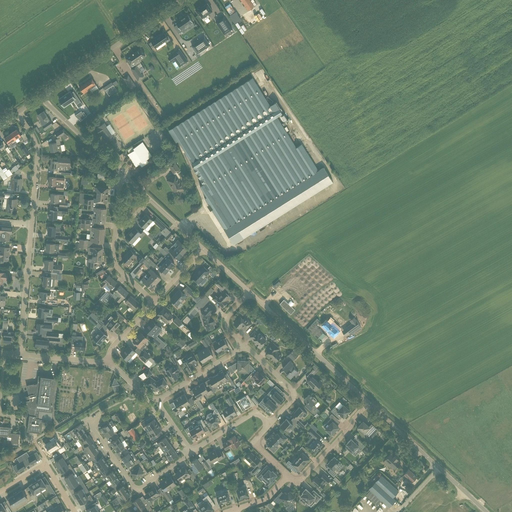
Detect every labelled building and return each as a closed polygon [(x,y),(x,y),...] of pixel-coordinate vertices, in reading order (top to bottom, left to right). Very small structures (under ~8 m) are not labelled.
[(240,0),(248,11),(254,7),(249,0),(240,0)] [(207,14),(212,11),(207,3),(201,7),(200,6),(195,10),(196,11),(197,14),(198,14),(199,15),(200,14),(202,17),(201,18),(203,21),(209,17),(207,14)] [(241,19),(236,11),(229,16),(234,24),(235,24),(235,25),(241,21),(241,20),(241,19)] [(251,19),(245,23),(248,27),(258,21),(252,12),(251,13),(252,15),(250,16),(251,19)] [(181,30),(193,22),(188,15),(176,23),(177,24),(174,27),(178,33),(182,31),(181,30)] [(224,34),(232,29),(223,16),(216,22),(224,34)] [(149,43),(149,44),(151,46),(153,45),(157,49),(156,47),(165,41),(166,43),(171,40),(168,35),(167,36),(163,31),(163,32),(155,37),(155,38),(156,37),(157,38),(149,43)] [(204,37),(192,45),(197,53),(209,45),(204,37)] [(145,56),(140,48),(131,55),(131,54),(125,57),(131,66),(134,64),(136,66),(132,69),(134,72),(133,73),(137,80),(143,76),(140,73),(145,69),(139,62),(141,61),(140,60),(145,56)] [(179,50),(168,57),(171,62),(175,60),(179,67),(188,61),(179,48),(179,49),(179,50)] [(127,84),(131,81),(128,75),(123,78),(127,84)] [(253,77),(168,130),(172,136),(176,142),(178,141),(186,153),(192,162),(194,166),(192,167),(203,184),(200,186),(207,197),(205,198),(234,244),(333,182),(324,167),(318,170),(301,144),(296,147),(277,117),(282,113),(276,103),(271,107),(256,83),(253,77)] [(96,85),(94,83),(91,78),(79,87),(84,94),(90,89),(96,85)] [(127,84),(130,89),(135,86),(131,81),(127,84)] [(104,87),(109,96),(117,91),(114,86),(112,83),(112,82),(104,87)] [(70,92),(59,100),(64,106),(73,100),(76,104),(80,101),(73,91),(71,93),(70,92)] [(40,120),(39,121),(45,129),(52,124),(43,111),(37,115),(40,120)] [(81,111),(75,115),(80,120),(86,116),(83,111),(82,112),(81,111)] [(105,139),(107,142),(114,138),(114,137),(107,128),(104,123),(102,124),(97,127),(98,127),(95,129),(99,135),(102,133),(105,139)] [(16,129),(11,133),(15,140),(17,143),(20,141),(23,139),(16,129)] [(65,133),(62,129),(55,134),(58,138),(65,133)] [(5,137),(7,142),(11,147),(14,145),(11,142),(15,140),(11,133),(5,137)] [(51,151),(56,150),(56,152),(62,151),(59,138),(55,139),(55,142),(50,143),(51,151)] [(147,159),(151,156),(142,142),(133,148),(135,150),(128,154),(136,166),(140,164),(142,167),(149,162),(147,159)] [(25,147),(21,149),(26,156),(30,154),(25,147)] [(70,166),(71,159),(58,158),(58,161),(57,161),(52,160),(51,165),(50,164),(50,169),(55,169),(60,170),(59,173),(70,174),(71,170),(63,170),(60,169),(60,165),(64,165),(70,166)] [(174,173),(175,175),(167,180),(171,187),(172,186),(175,191),(179,189),(180,191),(185,188),(179,179),(180,177),(177,171),(179,170),(175,162),(169,166),(174,173)] [(22,179),(19,179),(20,168),(13,173),(13,178),(14,178),(13,190),(21,190),(22,179)] [(49,177),(49,184),(56,185),(56,189),(64,189),(64,185),(59,185),(59,182),(64,182),(64,179),(55,178),(55,177),(49,177)] [(97,195),(108,195),(108,189),(95,187),(95,190),(97,191),(97,195)] [(51,194),(51,201),(56,202),(58,202),(60,202),(60,206),(67,207),(68,203),(65,203),(65,198),(63,198),(64,195),(56,194),(51,194)] [(6,211),(10,211),(15,211),(16,204),(17,204),(17,199),(12,199),(8,198),(7,202),(4,202),(3,207),(7,207),(6,211)] [(49,214),(48,217),(49,217),(49,218),(54,219),(57,219),(57,215),(63,216),(63,213),(67,214),(67,208),(59,207),(59,211),(50,210),(50,214),(49,214)] [(94,211),(93,214),(106,215),(106,208),(94,207),(94,211)] [(106,215),(93,214),(92,214),(91,217),(92,218),(93,218),(93,221),(105,222),(106,215)] [(146,214),(139,222),(142,226),(145,228),(148,231),(155,223),(153,221),(153,220),(146,214)] [(165,227),(156,218),(153,221),(155,223),(162,230),(165,227)] [(48,234),(53,235),(55,235),(55,231),(61,231),(61,224),(55,223),(54,227),(49,227),(48,234)] [(12,227),(7,226),(0,225),(0,232),(2,233),(1,240),(9,241),(9,234),(11,234),(12,227)] [(90,227),(90,230),(90,234),(104,235),(105,228),(95,228),(90,227)] [(134,227),(125,237),(132,244),(134,245),(137,242),(135,240),(141,234),(138,230),(134,227)] [(165,227),(162,230),(161,232),(166,237),(170,232),(171,232),(165,227)] [(104,235),(90,234),(89,239),(91,239),(90,241),(103,242),(104,235)] [(176,242),(178,245),(176,247),(183,254),(188,249),(178,240),(176,242)] [(46,251),(51,251),(54,251),(59,251),(60,244),(54,244),(47,243),(46,251)] [(161,247),(159,245),(156,248),(159,250),(165,256),(167,253),(165,251),(164,250),(161,247)] [(178,259),(183,254),(176,247),(173,245),(171,248),(169,250),(167,249),(165,251),(167,253),(170,255),(172,253),(178,259)] [(0,247),(0,246),(0,262),(3,262),(3,260),(8,260),(9,253),(10,247),(0,247)] [(88,254),(93,254),(102,255),(103,248),(98,248),(93,247),(89,247),(88,250),(88,254)] [(122,258),(128,264),(136,256),(130,250),(122,258)] [(101,262),(102,255),(93,254),(93,258),(88,258),(88,261),(89,261),(88,266),(93,266),(94,265),(94,263),(94,261),(101,262)] [(142,262),(145,260),(145,259),(140,255),(136,259),(141,264),(142,262)] [(159,259),(160,260),(161,260),(169,268),(174,263),(168,257),(165,260),(161,256),(159,259)] [(155,269),(157,266),(165,274),(169,268),(161,260),(160,260),(156,265),(148,257),(145,259),(145,260),(151,265),(154,268),(155,269)] [(52,272),(61,273),(62,266),(53,265),(53,261),(45,260),(45,268),(52,268),(52,272)] [(151,265),(145,260),(142,262),(145,264),(148,268),(151,265)] [(192,277),(196,280),(199,283),(202,280),(204,282),(207,279),(205,277),(209,272),(209,271),(202,265),(197,270),(198,271),(192,277)] [(104,271),(101,266),(94,271),(96,275),(104,271)] [(213,277),(218,273),(210,266),(208,269),(211,272),(210,273),(211,274),(210,275),(213,277)] [(152,274),(149,277),(156,283),(161,278),(151,269),(149,271),(152,274)] [(48,286),(50,286),(54,286),(55,279),(57,280),(57,278),(62,278),(62,273),(57,273),(57,274),(50,273),(50,277),(44,276),(43,285),(46,285),(48,286)] [(156,283),(149,277),(146,274),(141,279),(151,288),(156,283)] [(105,291),(106,292),(99,299),(102,302),(110,293),(108,291),(110,288),(111,289),(117,283),(109,275),(103,281),(103,282),(100,285),(104,288),(106,290),(105,291)] [(228,289),(218,280),(215,283),(223,291),(215,300),(223,307),(226,303),(225,302),(230,297),(226,292),(228,289)] [(120,286),(116,289),(114,292),(118,296),(116,299),(119,302),(122,299),(128,293),(120,286)] [(187,286),(184,289),(191,295),(194,298),(193,300),(196,303),(200,299),(197,296),(187,286)] [(179,290),(170,299),(174,302),(177,306),(180,302),(186,296),(181,292),(179,290)] [(105,305),(108,301),(113,295),(110,293),(102,302),(105,305)] [(209,299),(207,297),(205,295),(202,298),(196,305),(198,307),(202,307),(209,299)] [(127,300),(125,302),(129,306),(127,308),(129,310),(130,311),(131,311),(131,310),(133,309),(139,303),(131,296),(127,300)] [(295,310),(284,299),(280,304),(291,314),(295,310)] [(205,322),(207,330),(214,328),(213,324),(216,324),(213,316),(211,317),(210,315),(215,309),(210,304),(206,307),(202,312),(203,318),(202,318),(204,322),(205,322)] [(47,317),(47,314),(49,314),(49,309),(39,308),(38,316),(43,316),(47,317)] [(172,316),(167,312),(163,308),(156,317),(159,319),(161,317),(163,319),(163,320),(166,323),(172,316)] [(125,318),(120,314),(116,310),(113,312),(122,321),(125,318)] [(98,318),(95,321),(98,323),(101,326),(104,323),(107,326),(113,331),(120,324),(114,319),(111,316),(107,320),(107,319),(103,323),(98,318)] [(240,316),(234,323),(239,328),(242,326),(246,330),(251,324),(245,317),(243,319),(240,316)] [(98,323),(95,321),(91,317),(89,319),(89,320),(95,325),(99,328),(101,326),(98,323)] [(173,320),(179,326),(183,323),(176,317),(173,320)] [(4,342),(11,342),(11,340),(13,340),(14,332),(7,332),(8,321),(3,320),(2,334),(4,335),(4,342)] [(46,321),(44,321),(44,324),(38,324),(38,328),(37,328),(37,332),(47,333),(47,330),(52,330),(52,321),(46,321)] [(152,321),(144,329),(148,332),(151,335),(154,338),(155,337),(155,338),(157,336),(162,330),(162,329),(159,327),(156,324),(152,321)] [(328,321),(323,326),(328,331),(327,332),(335,338),(341,332),(340,331),(341,331),(332,322),(331,324),(328,321)] [(355,322),(347,328),(352,334),(359,329),(355,322)] [(313,323),(307,329),(317,339),(323,333),(313,323)] [(92,337),(92,338),(100,344),(107,336),(108,336),(101,329),(100,330),(98,332),(92,337)] [(71,343),(71,346),(74,346),(74,344),(75,344),(75,349),(85,350),(85,345),(86,342),(83,342),(82,342),(82,337),(77,336),(77,331),(72,331),(71,339),(71,343)] [(263,343),(266,340),(259,333),(258,335),(254,331),(249,337),(253,340),(254,340),(256,342),(255,343),(260,348),(264,344),(263,343)] [(144,336),(141,333),(133,341),(137,345),(140,348),(142,350),(146,345),(144,344),(148,339),(144,336)] [(44,346),(48,347),(49,343),(50,343),(50,344),(53,345),(54,342),(62,343),(62,338),(58,338),(50,337),(50,341),(42,340),(40,339),(40,340),(36,340),(36,346),(44,346)] [(154,338),(152,340),(158,345),(162,349),(166,344),(162,341),(161,342),(155,338),(155,337),(154,338)] [(223,339),(219,341),(217,343),(215,340),(212,343),(213,345),(217,352),(224,348),(224,349),(228,346),(223,339)] [(273,342),(268,347),(270,350),(266,355),(270,358),(270,357),(276,362),(277,360),(278,361),(280,358),(279,358),(281,355),(275,350),(277,347),(273,342)] [(135,352),(133,349),(129,346),(121,354),(128,360),(135,352)] [(210,352),(207,347),(197,353),(203,362),(213,356),(210,352)] [(142,353),(148,359),(152,363),(154,360),(150,357),(151,356),(144,350),(142,353)] [(293,350),(288,355),(293,360),(298,355),(293,350)] [(148,359),(142,353),(139,356),(145,362),(148,359)] [(186,356),(181,359),(183,362),(185,367),(188,371),(195,367),(192,363),(196,361),(192,354),(187,358),(186,356)] [(227,367),(230,372),(231,374),(234,372),(234,371),(237,368),(237,372),(249,372),(249,369),(251,371),(254,368),(249,363),(248,363),(249,361),(241,361),(241,363),(236,362),(231,366),(230,365),(227,367)] [(290,361),(283,368),(286,371),(285,372),(287,374),(286,374),(290,378),(297,371),(294,368),(295,367),(292,365),(293,364),(290,361)] [(169,369),(168,367),(165,369),(172,381),(178,377),(176,374),(180,371),(176,364),(169,369)] [(305,374),(308,377),(314,370),(311,367),(305,374)] [(215,375),(221,383),(224,381),(227,382),(227,381),(231,382),(232,381),(230,378),(229,375),(226,371),(227,372),(224,374),(222,370),(219,371),(219,373),(215,375)] [(255,379),(255,381),(256,382),(258,382),(261,385),(266,378),(261,373),(260,374),(257,371),(252,376),(255,379)] [(38,375),(37,384),(34,385),(34,384),(26,386),(29,396),(27,396),(25,397),(30,415),(29,415),(27,431),(41,433),(43,419),(52,421),(57,378),(38,375)] [(218,386),(221,383),(215,375),(212,377),(211,376),(208,378),(211,382),(208,384),(208,383),(207,383),(209,386),(213,391),(214,393),(215,392),(216,388),(217,388),(218,386)] [(315,391),(318,387),(321,385),(312,376),(310,378),(307,382),(311,386),(310,386),(315,391)] [(150,377),(149,379),(146,383),(155,389),(155,390),(156,390),(158,389),(158,390),(167,384),(163,378),(156,382),(150,377)] [(203,382),(198,386),(203,394),(206,392),(208,395),(213,391),(209,386),(206,388),(203,382)] [(270,391),(267,394),(270,397),(276,403),(277,401),(279,403),(280,401),(281,402),(283,400),(282,399),(283,398),(279,394),(282,391),(276,385),(270,391)] [(203,394),(198,386),(192,389),(195,394),(192,396),(196,402),(201,399),(200,396),(203,394)] [(184,394),(179,397),(184,406),(187,404),(189,406),(194,403),(191,398),(188,400),(184,394)] [(250,405),(250,404),(247,399),(250,398),(248,394),(236,401),(241,408),(244,406),(245,408),(250,405)] [(264,398),(259,403),(259,404),(260,404),(265,409),(267,406),(272,410),(273,409),(274,409),(276,408),(275,406),(276,405),(275,404),(276,403),(270,397),(267,394),(264,398)] [(309,394),(304,399),(308,403),(311,405),(308,409),(312,413),(315,415),(316,413),(319,410),(317,408),(314,406),(315,404),(318,402),(316,400),(316,399),(314,397),(313,397),(309,394)] [(177,406),(172,409),(175,415),(180,412),(182,410),(181,408),(184,406),(179,397),(173,401),(177,406)] [(236,406),(233,402),(230,397),(226,400),(231,407),(223,412),(227,419),(236,413),(233,408),(236,406)] [(335,406),(331,411),(336,416),(339,413),(344,417),(346,415),(348,413),(350,411),(348,409),(348,408),(346,406),(345,406),(343,405),(339,402),(335,406)] [(294,411),(291,414),(296,418),(294,421),(297,423),(297,424),(302,428),(304,425),(299,421),(298,419),(300,417),(302,415),(304,417),(307,414),(305,412),(303,410),(299,406),(295,411),(294,411)] [(207,417),(206,422),(207,423),(208,423),(211,428),(216,425),(221,421),(218,417),(216,414),(219,413),(216,408),(214,410),(213,414),(210,413),(207,415),(207,417)] [(325,429),(331,434),(334,431),(334,432),(334,431),(335,430),(336,430),(335,430),(338,427),(333,422),(337,418),(332,414),(329,416),(331,418),(328,421),(330,424),(325,429)] [(109,422),(107,419),(102,423),(104,426),(101,428),(104,433),(115,425),(111,420),(109,422)] [(141,424),(144,428),(147,428),(149,430),(158,424),(154,419),(149,423),(147,420),(141,424)] [(195,427),(200,435),(201,434),(201,435),(202,435),(203,435),(203,434),(204,433),(205,432),(203,428),(206,426),(202,419),(196,423),(193,424),(195,427)] [(297,423),(294,421),(292,419),(289,422),(286,419),(280,425),(284,429),(283,429),(285,431),(286,431),(287,431),(290,428),(292,430),(297,424),(297,423)] [(357,430),(365,437),(367,434),(369,436),(373,432),(375,435),(379,431),(371,424),(369,427),(363,421),(358,427),(357,430)] [(71,430),(74,435),(72,436),(74,439),(75,439),(85,432),(80,425),(81,424),(71,430)] [(158,424),(149,430),(151,433),(149,436),(153,440),(154,439),(158,436),(156,433),(161,430),(158,424)] [(199,436),(200,435),(195,427),(193,424),(185,429),(189,436),(192,434),(194,438),(196,437),(196,438),(197,438),(198,437),(199,437),(199,436)] [(110,435),(112,438),(117,434),(115,432),(118,430),(115,425),(104,433),(107,437),(110,435)] [(311,437),(306,443),(309,446),(309,447),(311,448),(311,449),(312,450),(313,450),(315,452),(317,449),(318,449),(318,448),(319,448),(320,448),(320,447),(322,444),(318,440),(321,436),(310,426),(306,430),(312,435),(311,437)] [(4,427),(3,436),(7,437),(7,440),(11,440),(11,437),(10,437),(11,433),(10,433),(11,428),(4,427)] [(274,432),(271,436),(278,443),(280,441),(281,442),(283,442),(287,438),(284,435),(280,431),(278,434),(277,433),(276,434),(274,432)] [(81,445),(90,439),(85,432),(75,439),(77,442),(78,441),(81,445)] [(11,433),(10,437),(11,437),(11,440),(11,443),(18,444),(19,434),(11,433)] [(117,434),(112,438),(114,440),(111,443),(114,447),(121,442),(118,438),(119,437),(117,434)] [(223,444),(225,448),(226,450),(232,446),(233,448),(237,446),(238,446),(240,445),(240,444),(241,443),(237,438),(236,439),(234,435),(228,440),(223,444)] [(278,443),(271,436),(267,439),(269,441),(268,442),(269,444),(267,446),(274,452),(278,448),(278,446),(276,445),(278,443)] [(51,441),(45,444),(49,451),(56,447),(57,449),(56,449),(59,453),(65,450),(62,446),(60,447),(59,445),(57,446),(54,440),(53,437),(50,439),(51,441)] [(157,450),(159,449),(161,448),(169,442),(165,437),(157,443),(159,446),(156,449),(155,448),(153,450),(154,452),(157,450)] [(90,439),(81,445),(84,450),(83,451),(85,454),(88,451),(88,452),(95,447),(90,439)] [(365,446),(358,440),(355,443),(352,439),(350,439),(347,443),(347,444),(348,445),(346,447),(346,448),(351,452),(353,452),(357,448),(360,451),(365,446)] [(128,445),(124,440),(121,442),(114,447),(117,452),(121,450),(123,452),(128,449),(125,446),(128,445)] [(161,448),(164,452),(172,446),(169,442),(161,448)] [(175,451),(172,446),(164,452),(167,456),(175,451)] [(309,452),(305,449),(302,446),(296,452),(299,455),(297,457),(304,464),(305,464),(308,462),(307,461),(310,458),(306,455),(309,452)] [(99,452),(95,447),(88,452),(88,451),(85,454),(90,461),(92,460),(99,455),(98,452),(99,452)] [(121,458),(124,462),(132,457),(134,456),(131,451),(130,452),(128,449),(123,452),(125,455),(121,458)] [(208,464),(209,465),(213,462),(217,459),(218,461),(224,458),(219,451),(216,453),(215,450),(208,454),(209,457),(206,460),(208,464)] [(175,451),(167,456),(170,461),(178,455),(175,451)] [(26,452),(22,455),(28,465),(28,464),(30,462),(32,464),(37,461),(36,460),(40,458),(36,452),(29,457),(26,452),(27,452),(26,452)] [(58,460),(55,462),(58,467),(66,462),(64,459),(67,457),(64,453),(64,452),(60,455),(62,457),(58,460)] [(251,452),(248,456),(246,458),(251,463),(250,464),(254,467),(254,468),(251,471),(254,474),(259,468),(256,466),(255,465),(260,460),(257,457),(256,457),(251,452)] [(394,456),(390,453),(384,460),(394,469),(400,462),(397,459),(398,458),(394,455),(394,456)] [(28,465),(22,455),(17,458),(20,462),(13,467),(16,472),(19,470),(20,471),(25,468),(26,468),(24,466),(27,464),(28,465)] [(99,455),(92,460),(95,464),(93,466),(95,469),(98,466),(105,461),(102,457),(101,457),(99,455)] [(81,463),(76,456),(73,458),(78,465),(81,463)] [(137,460),(134,456),(132,457),(124,462),(127,467),(131,464),(133,467),(138,464),(140,462),(139,459),(137,460)] [(291,462),(287,463),(286,464),(293,470),(295,467),(299,470),(301,467),(302,468),(304,466),(304,465),(304,464),(297,457),(294,460),(293,460),(291,462)] [(338,460),(334,457),(332,459),(331,459),(331,460),(330,461),(329,461),(329,462),(327,465),(331,468),(328,471),(334,477),(338,472),(335,469),(340,462),(339,461),(338,460)] [(210,465),(209,465),(208,464),(206,460),(200,464),(196,458),(191,462),(193,466),(192,467),(195,472),(204,466),(206,468),(210,465)] [(105,461),(98,466),(95,469),(97,472),(99,470),(102,475),(108,470),(110,469),(108,467),(109,466),(105,461)] [(68,465),(66,462),(58,467),(61,472),(68,468),(69,471),(72,469),(69,464),(68,465)] [(143,466),(140,462),(138,464),(133,467),(135,470),(131,472),(135,478),(139,475),(140,478),(148,472),(145,474),(141,468),(143,466)] [(190,474),(187,470),(184,466),(180,469),(179,470),(180,471),(175,474),(180,481),(190,474)] [(67,476),(64,477),(68,483),(75,478),(73,475),(75,474),(72,469),(69,471),(71,473),(67,476)] [(261,481),(264,477),(268,481),(265,484),(268,488),(275,481),(275,480),(275,481),(273,479),(277,475),(272,471),(271,472),(269,469),(265,473),(262,470),(257,476),(261,481)] [(404,474),(412,482),(413,481),(417,477),(408,469),(404,474)] [(107,482),(110,480),(116,476),(113,471),(110,473),(108,470),(102,475),(107,482)] [(311,482),(320,490),(325,484),(326,483),(327,483),(330,480),(324,474),(320,478),(321,479),(320,480),(316,476),(311,482)] [(75,478),(68,483),(71,488),(76,485),(78,488),(84,483),(79,475),(75,478)] [(398,491),(396,489),(381,475),(375,482),(392,498),(392,497),(398,491)] [(116,476),(110,480),(112,483),(110,485),(112,487),(108,490),(109,492),(113,489),(114,488),(115,488),(119,485),(118,482),(119,481),(116,476)] [(160,483),(163,489),(161,490),(169,502),(173,499),(168,492),(166,492),(176,485),(171,477),(164,481),(164,480),(160,483)] [(41,478),(35,482),(40,490),(44,488),(50,491),(53,489),(47,479),(43,481),(41,478)] [(249,479),(248,478),(243,480),(245,484),(242,485),(242,486),(238,487),(239,489),(236,490),(239,498),(242,497),(245,496),(249,495),(246,487),(252,485),(251,482),(250,480),(249,479)] [(30,488),(27,490),(28,493),(32,499),(33,501),(36,500),(36,493),(40,490),(35,482),(28,486),(30,488)] [(375,482),(369,488),(389,507),(395,500),(392,497),(392,498),(375,482)] [(84,483),(78,488),(79,490),(75,493),(78,499),(85,494),(89,491),(86,486),(84,483)] [(116,490),(115,488),(114,488),(113,489),(109,492),(111,495),(117,491),(118,493),(117,494),(118,496),(126,491),(123,486),(116,490)] [(146,501),(149,506),(152,504),(150,501),(160,494),(155,487),(151,489),(152,490),(145,494),(148,498),(145,499),(146,501)] [(221,494),(216,495),(217,498),(216,499),(217,502),(218,502),(218,503),(223,501),(223,502),(226,501),(226,500),(230,499),(229,496),(232,495),(230,489),(220,492),(221,494)] [(316,502),(321,497),(313,491),(311,493),(306,489),(305,489),(303,491),(303,492),(303,493),(300,496),(302,498),(300,500),(304,504),(307,502),(309,504),(313,499),(316,502)] [(17,492),(15,493),(21,502),(23,506),(28,503),(27,502),(32,499),(28,493),(25,495),(22,490),(17,492)] [(118,496),(116,497),(120,502),(121,505),(126,502),(124,499),(130,496),(126,491),(118,496)] [(285,492),(279,498),(294,511),(294,501),(292,499),(295,496),(290,492),(288,495),(285,492)] [(13,495),(8,498),(12,504),(9,506),(12,511),(13,511),(18,509),(16,505),(21,502),(15,493),(13,494),(13,495)] [(87,497),(85,494),(78,499),(81,504),(87,500),(89,502),(93,500),(90,495),(87,497)] [(206,502),(199,507),(201,509),(200,511),(201,511),(207,511),(208,511),(207,511),(208,511),(210,510),(213,509),(209,503),(212,501),(208,495),(203,498),(206,502)] [(151,508),(149,506),(146,501),(143,503),(139,497),(132,502),(135,506),(134,508),(135,510),(137,510),(139,510),(139,511),(145,507),(148,510),(151,508)] [(194,506),(189,498),(187,499),(184,501),(189,509),(194,506)] [(90,508),(86,511),(96,511),(98,511),(95,506),(99,503),(96,499),(87,504),(89,507),(90,507),(90,508)] [(11,511),(7,504),(3,506),(1,502),(0,503),(0,511),(11,511)]
